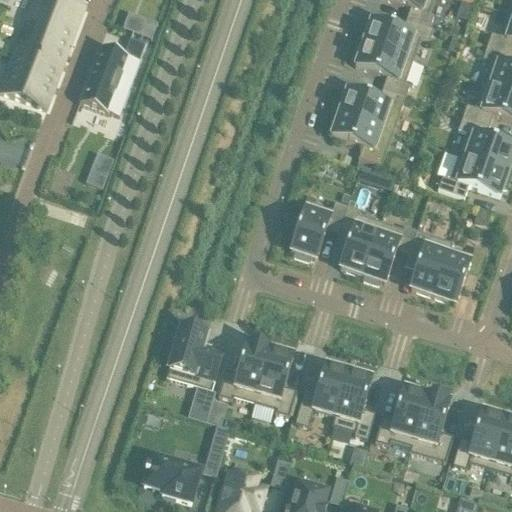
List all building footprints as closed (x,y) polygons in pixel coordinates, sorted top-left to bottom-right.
[(84,12),(51,0),(34,0),(0,91),(0,96),(46,114),(83,13),(84,13),(84,12)] [(409,12),(405,24),(429,32),(433,20),(428,18),(434,0),(378,0),(378,1),(409,12)] [(151,44),(157,28),(128,17),(122,33),(151,44)] [(511,19),(507,18),(499,41),(491,38),(487,50),(511,59),(511,19)] [(370,26),(362,48),(412,65),(420,43),(428,46),(432,34),(429,32),(405,24),(401,36),(370,26)] [(386,82),(382,94),(405,102),(409,89),(405,88),(412,65),(362,48),(354,71),(386,82)] [(100,50),(78,107),(107,118),(107,116),(117,120),(138,64),(137,64),(142,53),(134,50),(130,61),(100,50)] [(511,72),(509,72),(511,63),(511,59),(487,50),(482,63),(490,66),(482,89),(511,99),(511,72)] [(466,110),(462,122),(488,131),(492,119),(511,125),(511,99),(482,89),(474,112),(466,110)] [(393,136),(401,114),(405,102),(382,94),(377,106),(346,95),(338,117),(393,136)] [(385,159),(393,136),(338,117),(338,119),(334,118),(329,133),(332,135),(330,140),(362,151),(358,163),(380,171),(385,159)] [(466,137),(458,161),(510,179),(511,174),(511,153),(484,143),(488,131),(462,122),(458,135),(466,137)] [(437,176),(451,181),(458,159),(444,154),(437,176)] [(502,193),(505,194),(510,179),(458,161),(450,184),(441,181),(437,194),(463,203),(468,191),(499,202),(502,193)] [(309,263),(315,265),(325,234),(338,238),(347,211),(334,207),(332,215),(307,207),(301,224),(298,223),(292,238),(296,240),(290,256),(294,258),(293,261),(308,266),(309,263)] [(359,216),(347,211),(338,238),(350,242),(339,273),(361,281),(380,227),(380,226),(358,219),(359,216)] [(379,287),(384,289),(396,254),(408,258),(416,235),(403,231),(402,234),(380,227),(361,281),(363,282),(362,285),(377,290),(379,287)] [(428,240),(416,235),(408,258),(420,263),(409,294),(432,302),(449,252),(450,252),(452,248),(428,240)] [(471,259),(450,252),(449,252),(432,302),(455,310),(466,275),(479,280),(487,256),(474,252),(471,259)] [(169,360),(172,361),(166,383),(196,392),(211,396),(222,356),(202,350),(205,339),(202,338),(203,335),(185,330),(184,333),(180,332),(177,345),(174,344),(169,360)] [(232,402),(254,408),(270,350),(256,346),(255,349),(247,347),(237,378),(225,375),(217,401),(231,405),(232,402)] [(270,350),(254,408),(275,415),(274,418),(288,422),(296,395),(283,392),(293,360),(285,358),(286,354),(270,350)] [(312,415),(334,422),(349,373),(334,369),(333,372),(325,369),(316,401),(303,398),(294,428),(307,431),(312,415)] [(334,422),(331,431),(354,438),(354,441),(366,444),(374,418),(361,415),(371,383),(363,380),(364,377),(349,373),(334,422)] [(390,446),(410,451),(410,452),(427,396),(412,391),(411,394),(403,392),(394,424),(382,420),(374,447),(388,451),(390,446)] [(211,396),(196,392),(187,423),(206,429),(213,406),(215,397),(211,396)] [(410,452),(410,451),(408,457),(445,468),(452,441),(440,437),(449,406),(441,403),(442,400),(427,396),(410,452)] [(227,410),(213,406),(206,429),(216,432),(220,433),(227,410)] [(467,468),(489,475),(506,418),(490,414),(489,417),(482,415),(473,447),(460,443),(452,470),(465,473),(467,468)] [(511,420),(506,418),(489,475),(511,481),(509,486),(511,486),(511,420)] [(202,479),(216,483),(230,436),(220,433),(216,432),(202,479)] [(143,491),(162,496),(161,500),(190,508),(200,476),(151,462),(148,474),(146,474),(145,478),(147,478),(143,491)] [(269,492),(283,496),(291,470),(277,466),(269,492)] [(218,511),(261,511),(263,507),(262,506),(266,492),(256,489),(257,485),(229,477),(218,511)] [(328,509),(337,511),(342,511),(350,487),(336,483),(328,509)] [(296,488),(289,511),(323,511),(324,511),(323,511),(327,497),(296,488)] [(493,500),(483,497),(481,507),(490,510),(493,500)] [(475,511),(477,508),(460,503),(457,511),(475,511)]
